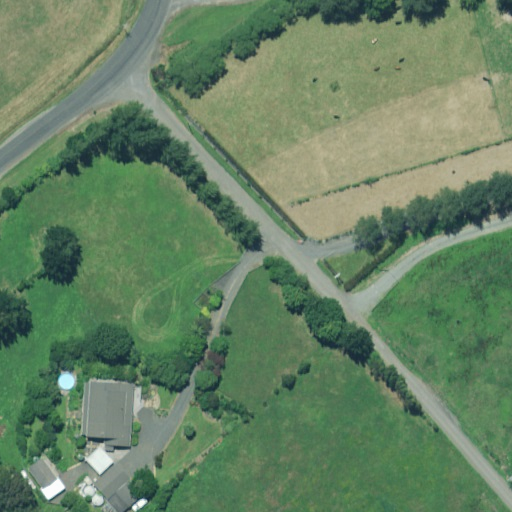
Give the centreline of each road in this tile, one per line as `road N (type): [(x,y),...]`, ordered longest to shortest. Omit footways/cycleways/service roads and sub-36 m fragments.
road 1 (unknown): [(298,264),(511,508)]
road 2 (unknown): [(117,63),(298,264)]
road 3 (unknown): [(298,264),(511,184)]
road 4 (unclassified): [(160,0),(133,51),(0,153)]
